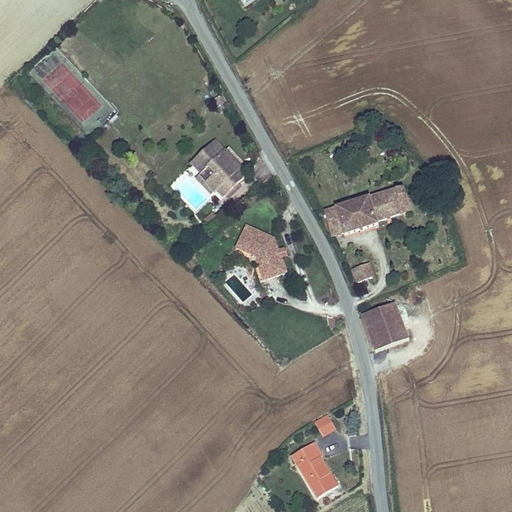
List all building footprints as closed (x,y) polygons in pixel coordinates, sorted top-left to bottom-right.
[(210,197),(216,194),(222,200),(249,176),(242,169),(246,166),(229,148),(225,150),(217,138),(201,153),(189,165),(199,175),(194,181),(210,197)] [(411,213),(406,197),(398,198),(394,189),(324,211),(331,239),(344,235),(345,238),(378,227),(377,223),(411,213)] [(261,285),(287,275),(282,260),(288,258),(284,249),(278,250),(274,239),(245,226),(233,251),(250,261),(261,285)] [(370,264),(350,270),(356,285),(375,278),(370,264)] [(375,355),(409,342),(396,305),(362,316),(375,355)] [(315,443),(290,457),(317,501),(339,487),(322,459),(324,457),(315,443)]
